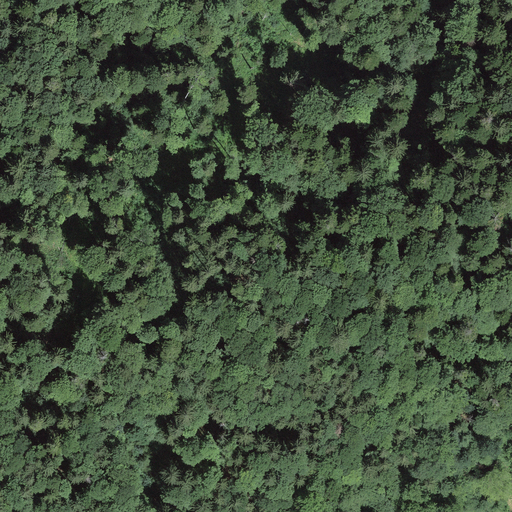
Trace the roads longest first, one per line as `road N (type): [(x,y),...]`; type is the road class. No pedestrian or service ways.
road 1 (track): [(0,404),(64,355),(85,305),(77,265),(44,215),(0,195)]
road 2 (track): [(511,410),(408,479),(335,511)]
